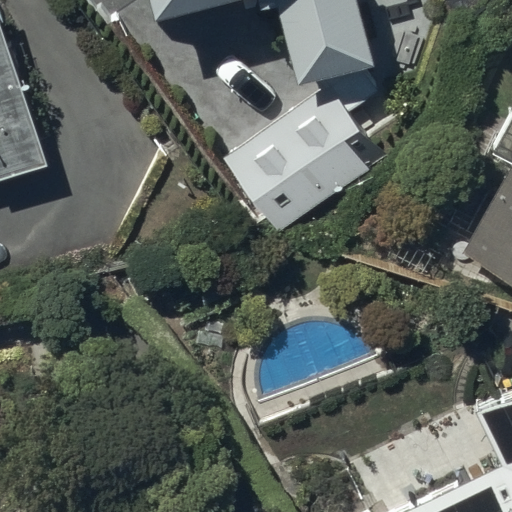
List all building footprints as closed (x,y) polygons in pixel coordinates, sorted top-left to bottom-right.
[(167,0),(169,7),(192,0),(236,0),(240,10),(265,0),(289,0),(313,72),(384,49),(370,0),(167,0)] [(0,144),(44,129),(0,4),(0,144)] [(511,86),(494,125),(511,133),(465,232),(511,254),(511,86)] [(511,511),(511,364),(471,387),(502,444),(395,502),(389,490),(347,511),(511,511)] [(185,511),(169,489),(136,511),(185,511)]
